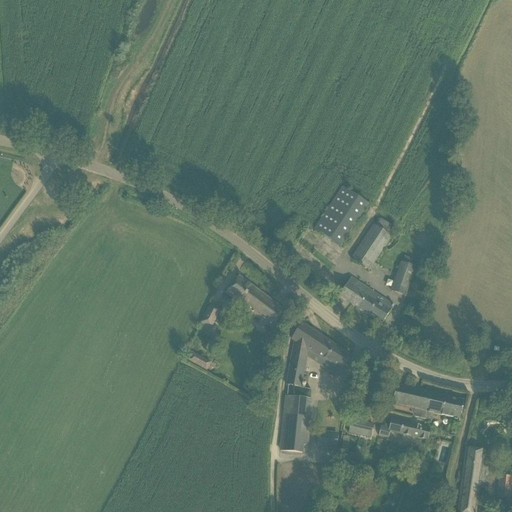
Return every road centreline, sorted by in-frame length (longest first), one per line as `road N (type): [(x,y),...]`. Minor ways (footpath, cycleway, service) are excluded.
road 1 (unclassified): [(56,156),(198,215),(366,349),(470,388),(511,385)]
road 2 (track): [(272,511),(290,332),(312,304)]
